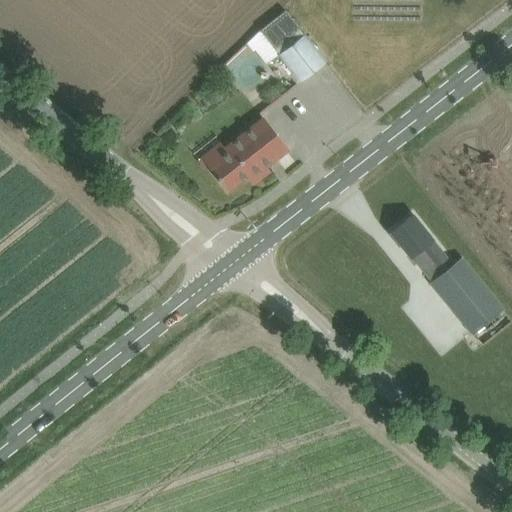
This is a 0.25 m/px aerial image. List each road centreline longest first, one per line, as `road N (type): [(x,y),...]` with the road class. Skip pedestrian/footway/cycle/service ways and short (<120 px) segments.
road 1 (tertiary): [(235,263),(511,41)]
road 2 (tertiary): [(511,482),(235,263)]
road 3 (tertiary): [(0,452),(235,263)]
road 4 (tertiary): [(235,263),(0,77)]
